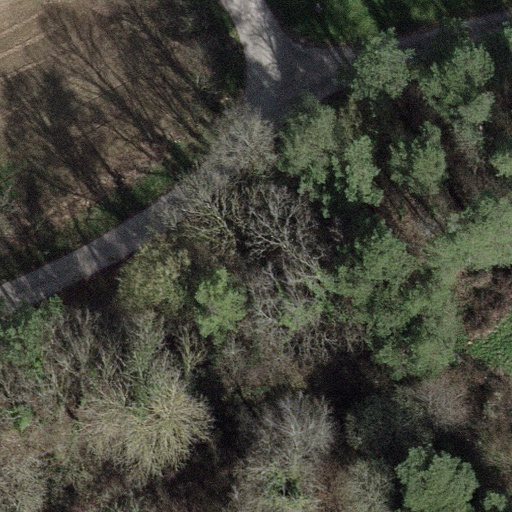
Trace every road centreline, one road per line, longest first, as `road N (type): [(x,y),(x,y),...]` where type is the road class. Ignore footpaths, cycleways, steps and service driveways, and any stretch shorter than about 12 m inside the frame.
road 1 (unclassified): [(0,299),(177,211),(233,160),(272,83),(255,22),(238,0)]
road 2 (track): [(511,22),(272,83)]
